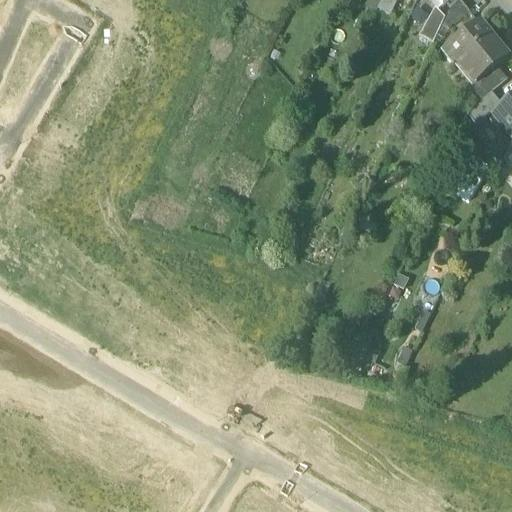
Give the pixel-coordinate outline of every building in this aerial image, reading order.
[(395,4),(385,0),(384,0),(379,12),(389,17),(395,4)] [(434,0),(442,8),(450,0),(434,0)] [(460,3),(448,14),(445,20),(443,25),(448,31),(469,14),(460,3)] [(435,10),(419,39),(433,46),(443,25),(445,20),(435,10)] [(508,62),(479,26),(442,56),(454,69),(459,65),(476,87),(497,71),(508,62)] [(476,87),(471,92),(481,104),(492,95),(507,83),(497,71),(476,87)] [(481,104),(475,109),(473,112),(481,122),(490,115),(493,119),(504,110),(492,95),(481,104)] [(511,104),(504,110),(493,119),(511,142),(511,104)]
